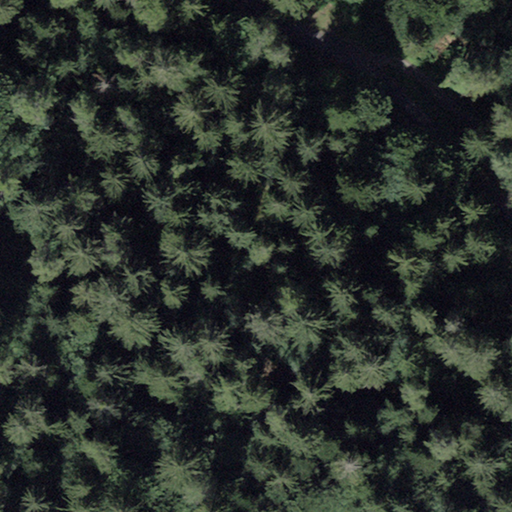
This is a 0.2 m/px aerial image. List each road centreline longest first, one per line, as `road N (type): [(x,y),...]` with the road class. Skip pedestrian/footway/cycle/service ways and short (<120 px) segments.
road 1 (track): [(364,74),(511,206)]
road 2 (track): [(511,113),(497,99),(364,74)]
road 3 (track): [(364,74),(256,0)]
